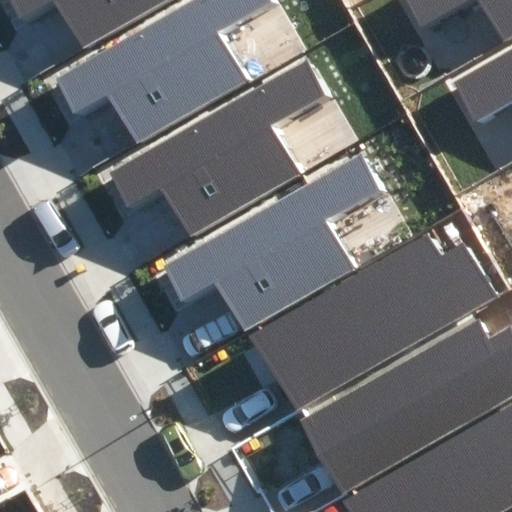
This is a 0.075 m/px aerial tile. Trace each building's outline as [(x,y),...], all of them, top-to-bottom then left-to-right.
[(10,0),(21,20),(56,0),(57,0),(84,48),(170,0),(10,0)] [(193,0),(57,79),(76,111),(108,93),(137,143),(248,79),(223,37),(276,6),(272,0),(193,0)] [(511,0),(411,0),(424,22),(463,0),(480,0),(505,43),(511,38),(511,0)] [(511,49),(456,82),(476,117),(511,96),(511,49)] [(112,172),(131,205),(162,186),(192,236),(303,172),(278,131),(331,100),(307,59),(112,172)] [(163,269),(182,302),(214,283),(243,333),(354,269),(330,227),(383,197),(359,156),(163,269)] [(253,337),(298,412),(496,295),(464,242),(446,253),(433,231),(253,337)] [(298,420),(343,495),(511,394),(511,329),(509,325),(491,336),(478,314),(298,420)] [(511,404),(344,504),(349,511),(498,511),(511,504),(511,404)]
